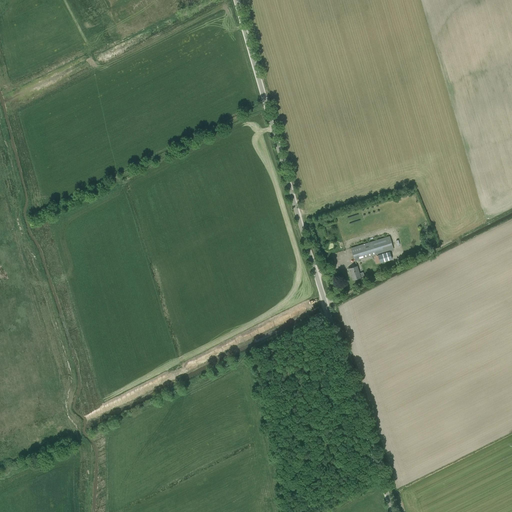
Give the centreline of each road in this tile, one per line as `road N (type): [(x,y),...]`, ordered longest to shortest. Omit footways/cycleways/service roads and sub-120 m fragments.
road 1 (tertiary): [(394,511),(235,0)]
road 2 (track): [(266,104),(114,179)]
road 3 (track): [(327,311),(188,391)]
